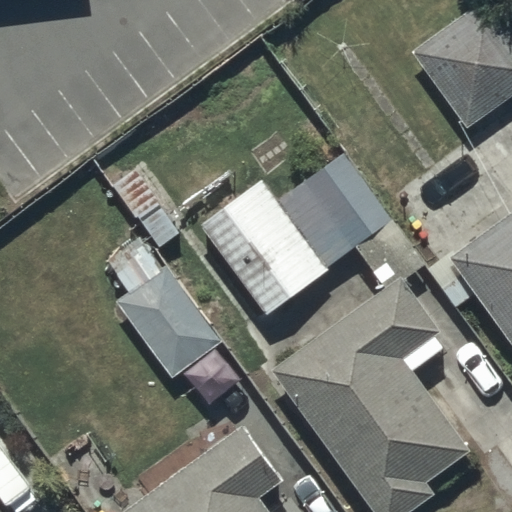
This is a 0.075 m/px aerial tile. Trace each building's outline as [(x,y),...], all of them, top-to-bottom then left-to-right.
[(511,18),(498,0),(472,0),(409,48),(468,125),(511,91),(511,18)] [(388,282),(272,363),(383,511),(405,511),(439,486),(432,476),(475,443),(418,367),(449,343),(439,329),(442,327),(404,275),(427,258),(343,146),(278,194),(263,174),(203,218),(271,309),(359,243),(388,282)] [(455,305),(475,290),(511,338),(511,204),(447,253),(451,258),(431,273),(455,305)] [(130,287),(118,295),(175,373),(226,336),(148,228),(108,257),(130,287)] [(148,490),(125,506),(129,511),(275,511),(261,491),(287,472),(250,420),(200,454),(190,439),(138,476),(148,490)]
